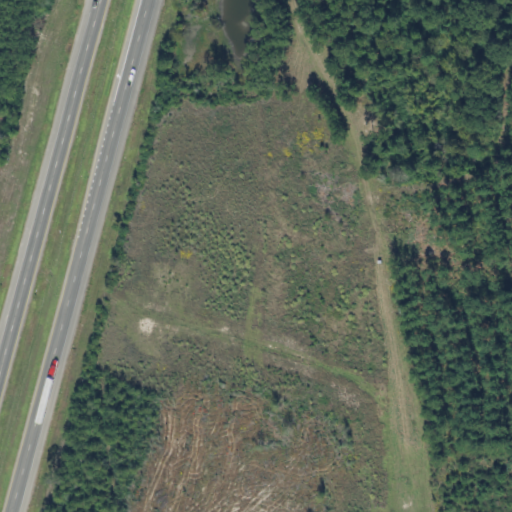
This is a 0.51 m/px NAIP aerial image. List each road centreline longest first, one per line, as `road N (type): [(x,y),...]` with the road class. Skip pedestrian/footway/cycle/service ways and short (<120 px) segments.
road 1 (trunk): [(13,511),(150,0)]
road 2 (trunk): [(99,0),(0,399)]
